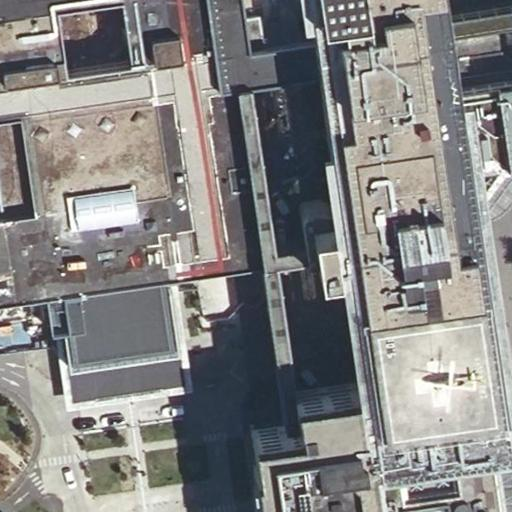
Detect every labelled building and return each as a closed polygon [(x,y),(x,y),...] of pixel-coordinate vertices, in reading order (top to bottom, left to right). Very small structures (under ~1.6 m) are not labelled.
[(60,320),(66,359),(121,351),(177,343),(166,272),(174,271),(260,259),(261,259),(258,243),(253,208),(234,79),(248,78),(317,69),(306,0),(0,0),(0,296),(46,290),(51,321),(60,320)] [(511,0),(306,0),(317,69),(336,205),(331,206),(330,205),(330,204),(329,203),(328,202),(327,202),(326,201),(325,201),(324,201),(323,201),(322,201),(305,203),(304,203),(303,204),(302,204),(301,205),(300,206),(300,207),(299,208),(299,209),(299,210),(298,211),(298,212),(302,237),(304,251),(305,258),(314,256),(315,263),(338,259),(338,258),(344,257),(346,267),(362,377),(366,410),(372,448),(504,429),(479,250),(470,195),(467,172),(491,168),(511,164),(511,0)] [(248,78),(234,79),(253,208),(258,243),(272,241),(267,205),(248,78)] [(492,178),(491,168),(467,172),(470,195),(481,193),(492,178)] [(283,421),(296,420),(291,388),(293,387),(286,327),(278,278),(275,256),(292,253),(304,251),(302,237),(289,239),(272,241),(258,243),(261,259),(260,259),(263,280),(271,330),(283,421)] [(60,320),(51,321),(59,371),(63,403),(127,394),(190,384),(185,348),(174,271),(166,272),(177,343),(121,351),(66,359),(60,320)] [(500,511),(500,507),(503,507),(501,494),(500,482),(497,461),(492,461),(488,433),(505,431),(504,429),(372,448),(366,410),(362,377),(293,387),(291,388),(296,420),(283,421),(249,425),(254,458),(251,459),(259,511),(500,511)] [(511,511),(511,449),(508,455),(505,462),(502,469),(500,476),(500,482),(501,494),(503,507),(505,511),(511,511)]
